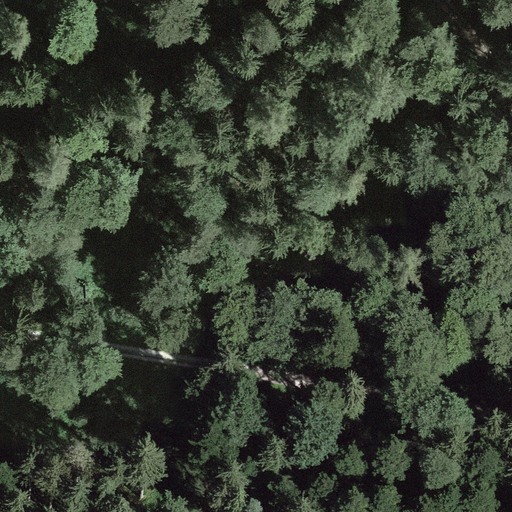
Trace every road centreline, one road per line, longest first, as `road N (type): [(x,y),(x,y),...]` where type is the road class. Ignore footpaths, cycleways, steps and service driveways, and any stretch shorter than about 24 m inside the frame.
road 1 (track): [(0,345),(511,410)]
road 2 (track): [(438,0),(465,23),(511,107)]
